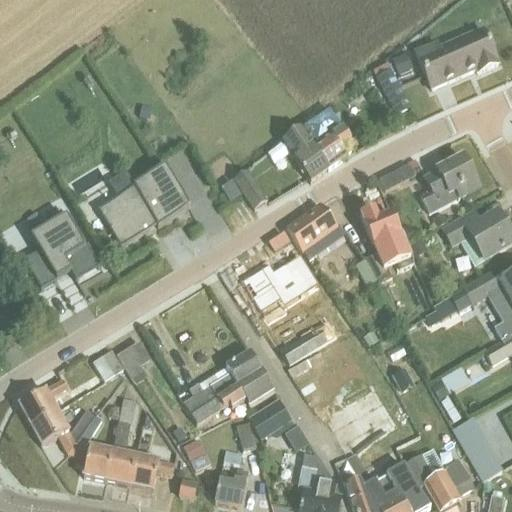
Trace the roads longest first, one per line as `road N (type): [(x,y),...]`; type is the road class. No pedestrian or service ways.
road 1 (residential): [(202,263),(381,155),(477,113)]
road 2 (residential): [(202,263),(328,465)]
road 3 (residential): [(0,387),(202,263)]
